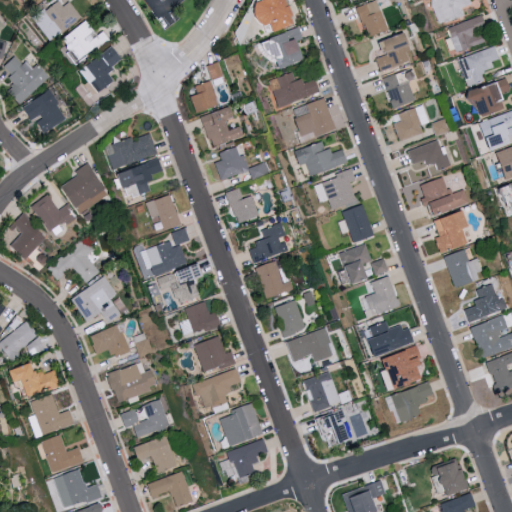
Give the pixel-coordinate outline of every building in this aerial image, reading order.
[(64,6),(60,0),(35,19),(52,40),(82,17),(70,1),(64,6)] [(266,31),(289,23),(280,0),(251,0),(245,2),(253,26),(264,22),(266,31)] [(374,0),(354,7),(364,36),(386,29),(375,0),(374,0)] [(427,0),(436,24),(463,15),(459,5),(472,0),(427,0)] [(487,42),(480,17),(446,26),(453,51),(487,42)] [(64,37),(80,61),(112,39),(105,30),(98,34),(89,20),(64,37)] [(260,38),(270,69),(300,59),(294,40),(300,38),(296,26),(260,38)] [(372,55),(376,70),(407,61),(405,51),(408,50),(403,32),(373,40),(376,54),(372,55)] [(98,92),(115,81),(109,72),(126,61),(117,45),(87,64),(95,77),(90,81),(98,92)] [(490,62),(497,59),(492,46),(455,60),(465,87),(481,80),(478,72),(492,67),(490,62)] [(22,103),(50,76),(39,64),(32,71),(17,55),(3,68),(17,82),(9,90),(22,103)] [(221,75),(217,61),(204,65),(208,79),(221,75)] [(317,92),(311,77),(293,83),(289,71),(273,77),(277,87),(268,90),(274,107),(317,92)] [(406,71),(381,76),(388,107),(413,101),(406,71)] [(507,90),(504,78),(464,90),(471,116),(501,107),(497,93),(507,90)] [(194,93),(186,96),(192,112),(217,103),(209,79),(191,85),(194,93)] [(36,119),(43,132),(67,120),(58,105),(60,104),(52,90),(23,106),(32,122),(36,119)] [(294,117),(290,118),(297,136),(310,131),(312,135),(333,127),(321,97),(291,109),(294,117)] [(421,134),(418,125),(426,123),(422,106),(389,114),(396,140),(421,134)] [(241,136),(238,126),(227,129),(224,119),(230,117),(227,107),(198,115),(207,146),(241,136)] [(511,109),(485,119),(488,126),(476,130),(482,150),(511,139),(511,109)] [(109,170),(155,153),(147,133),(130,139),(128,136),(101,147),(109,170)] [(409,164),(423,160),(424,165),(433,162),(435,169),(449,165),(446,153),(441,155),(437,140),(404,149),(409,164)] [(294,165),(302,163),(305,174),(345,163),(340,149),(325,154),(321,141),(290,150),(294,165)] [(511,172),(511,145),(492,153),(501,177),(511,172)] [(211,162),(217,180),(247,170),(249,178),(267,172),(264,162),(247,168),(243,154),(238,155),(235,146),(216,152),(218,160),(211,162)] [(109,172),(113,187),(131,182),(135,194),(147,190),(144,177),(160,173),(156,158),(109,172)] [(74,175),(57,186),(75,214),(106,194),(85,161),(71,170),(74,175)] [(310,183),(317,203),(325,200),(329,209),(353,200),(347,183),(353,180),(348,169),(310,183)] [(427,216),(466,202),(462,189),(448,194),(441,176),(416,185),(427,216)] [(511,209),(511,180),(498,185),(506,212),(511,209)] [(223,192),(233,223),(256,215),(249,195),(240,198),(237,187),(223,192)] [(156,216),(161,230),(179,224),(167,193),(142,202),(148,219),(156,216)] [(74,215),(66,203),(55,209),(46,194),(29,205),(46,233),(74,215)] [(348,241),(369,236),(362,205),(341,209),(348,241)] [(462,226),(457,210),(430,218),(435,236),(431,237),(436,251),(461,243),(456,228),(462,226)] [(17,234),(6,245),(22,260),(44,236),(19,213),(7,225),(17,234)] [(249,261),(287,252),(283,238),(283,239),(279,223),(259,228),(261,238),(252,241),(254,248),(246,250),(249,261)] [(187,240),(183,228),(169,232),(172,244),(187,240)] [(98,271),(85,256),(91,250),(80,238),(47,270),(49,272),(52,270),(57,275),(67,266),(85,284),(98,271)] [(178,244),(170,247),(168,240),(140,249),(142,255),(144,255),(150,274),(184,264),(178,244)] [(369,261),(362,243),(334,253),(345,283),(362,277),(358,265),(369,261)] [(473,272),(477,272),(470,247),(441,255),(449,287),(475,280),(473,272)] [(368,262),(373,275),(386,270),(381,258),(368,262)] [(289,281),(282,283),(276,260),(254,266),(263,298),(291,290),(289,281)] [(152,276),(155,286),(168,281),(175,303),(195,297),(189,278),(195,276),(191,264),(152,276)] [(116,294),(104,276),(69,298),(85,321),(99,312),(106,323),(119,314),(109,298),(116,294)] [(372,293),(362,295),(367,315),(396,307),(387,276),(368,281),(372,293)] [(505,308),(501,297),(496,299),(490,283),(474,289),(477,298),(469,300),(471,306),(461,310),(465,321),(505,308)] [(214,325),(204,299),(181,309),(191,334),(214,325)] [(303,330),(293,299),(271,307),(281,337),(303,330)] [(468,327),(478,358),(511,346),(511,335),(511,333),(499,337),(497,331),(506,329),(501,316),(468,327)] [(0,339),(0,350),(11,365),(41,342),(24,321),(0,339)] [(411,343),(405,324),(386,330),(384,321),(366,326),(369,336),(361,338),(366,356),(411,343)] [(106,350),(107,355),(124,350),(118,325),(86,333),(91,353),(106,350)] [(289,361),(309,356),(311,361),(331,356),(324,329),(283,340),(289,361)] [(190,345),(201,374),(232,361),(228,351),(223,353),(216,335),(190,345)] [(418,359),(415,346),(376,356),(385,389),(418,380),(413,361),(418,359)] [(511,351),(483,361),(493,393),(511,386),(511,379),(507,363),(511,361),(511,351)] [(148,369),(142,371),(138,361),(103,373),(112,401),(154,387),(148,369)] [(1,370),(5,383),(12,381),(17,397),(57,385),(52,369),(29,376),(25,362),(1,370)] [(239,384),(234,368),(191,383),(200,410),(225,401),(221,390),(239,384)] [(299,381),(311,413),(339,402),(327,370),(299,381)] [(387,393),(394,421),(418,415),(415,404),(425,402),(423,396),(430,394),(427,383),(387,393)] [(26,417),(33,437),(72,424),(67,410),(56,413),(50,394),(28,401),(32,415),(26,417)] [(168,426),(159,398),(141,404),(147,419),(130,425),(134,438),(168,426)] [(259,434),(249,403),(230,409),(231,414),(216,419),(225,445),(259,434)] [(137,422),(132,408),(117,414),(122,428),(137,422)] [(326,446),(353,437),(350,429),(346,431),(339,410),(312,418),(317,433),(321,432),(326,446)] [(49,473),(81,461),(75,447),(64,451),(57,434),(38,441),(49,473)] [(130,446),(134,461),(149,456),(153,471),(174,466),(166,436),(130,446)] [(463,488),(454,459),(429,467),(438,496),(463,488)] [(55,511),(98,496),(94,483),(83,487),(76,469),(44,480),(55,511)] [(174,507),(191,501),(180,470),(143,484),(148,497),(168,490),(174,507)] [(340,492),(345,511),(373,511),(369,497),(383,493),(379,480),(340,492)] [(462,511),(461,509),(473,506),(469,493),(435,504),(437,511),(462,511)] [(67,511),(98,511),(95,503),(67,511)]
